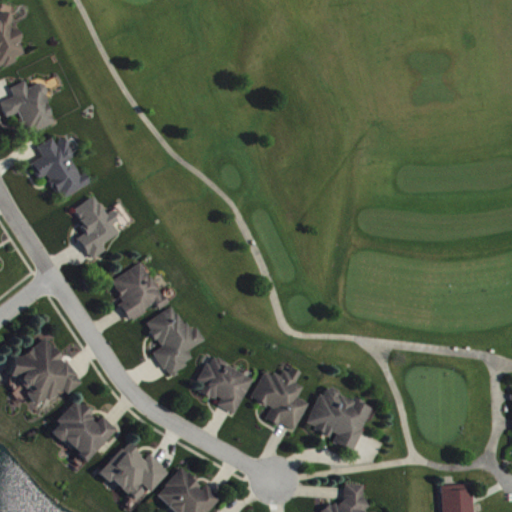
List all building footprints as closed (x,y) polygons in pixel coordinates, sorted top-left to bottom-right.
[(0,70),(18,62),(17,59),(28,54),(9,15),(0,19),(0,70)] [(58,125),(42,85),(29,90),(26,83),(12,89),(16,98),(2,104),(8,119),(21,114),(30,136),(58,125)] [(91,186),(86,175),(80,177),(71,160),(76,158),(67,141),(57,146),(54,140),(39,148),(44,159),(32,165),(40,181),(48,177),(60,202),(91,186)] [(121,236),(114,225),(118,222),(113,213),(107,216),(96,198),(74,211),(88,234),(79,240),(92,262),(107,253),(104,246),(121,236)] [(113,282),(124,303),(120,306),(130,323),(157,308),(159,311),(168,307),(144,264),(113,282)] [(147,324),(162,350),(155,354),(170,378),(195,363),(189,352),(206,342),(198,329),(190,334),(175,308),(147,324)] [(83,387),(50,338),(12,364),(20,376),(18,377),(39,409),(66,391),(69,396),(83,387)] [(255,380),(215,361),(212,368),(207,365),(198,384),(203,387),(200,394),(220,403),(218,407),(237,416),(255,380)] [(253,401),(272,410),(267,420),(297,434),(310,405),(299,400),(305,389),(297,386),(303,374),(293,369),(288,380),(266,370),(253,401)] [(355,454),(373,408),(353,400),(329,390),(325,398),(320,396),(307,428),(334,438),(331,444),(355,454)] [(119,431),(104,418),(100,423),(77,402),(59,422),(63,426),(56,434),(89,464),(119,431)] [(103,473),(136,504),(147,492),(151,495),(170,474),(150,456),(146,460),(129,444),(103,473)] [(206,486),(203,489),(181,470),(157,498),(173,511),(210,511),(222,500),(206,486)] [(365,487),(346,486),(345,501),(339,507),(332,506),(325,511),(366,511),(372,507),(364,499),(365,487)] [(443,487),(444,511),(475,511),(474,486),(443,487)]
